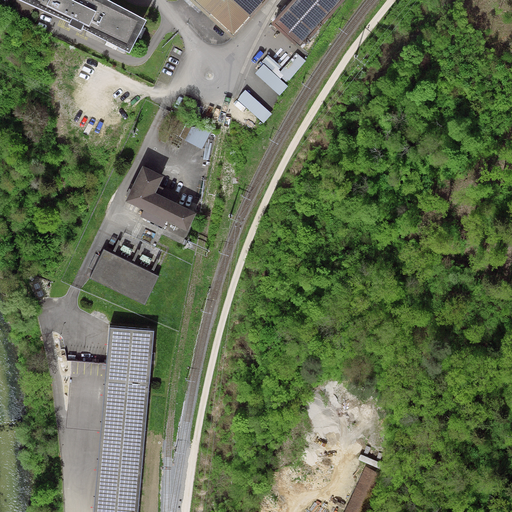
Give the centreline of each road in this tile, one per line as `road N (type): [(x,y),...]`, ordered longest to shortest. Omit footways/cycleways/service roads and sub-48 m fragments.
road 1 (track): [(392,0),(320,98),(248,237),(219,329),(187,511)]
road 2 (residential): [(197,53),(186,80),(209,99),(234,82),(229,58)]
